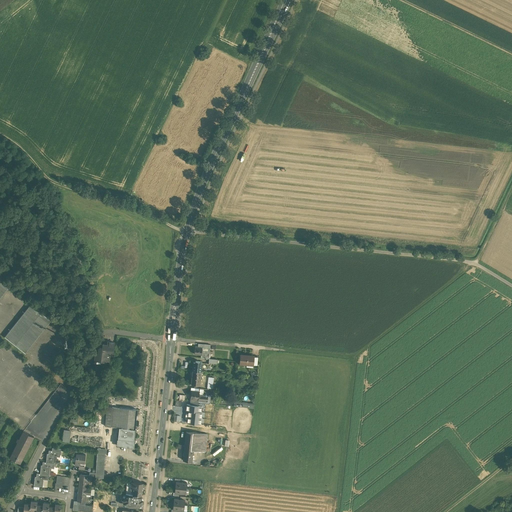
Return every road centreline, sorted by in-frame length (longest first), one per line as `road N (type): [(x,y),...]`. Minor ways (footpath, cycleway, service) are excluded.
road 1 (primary): [(171,338),(181,259),(199,201),(287,0)]
road 2 (track): [(338,511),(353,359),(472,263)]
road 3 (residential): [(171,338),(101,331),(18,490)]
road 4 (primary): [(152,511),(171,338)]
road 5 (track): [(47,183),(189,232)]
